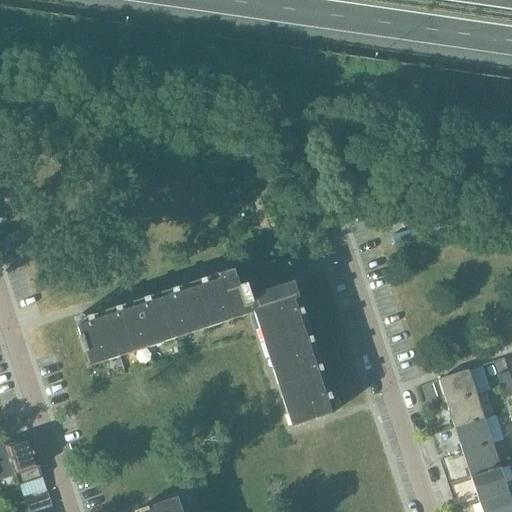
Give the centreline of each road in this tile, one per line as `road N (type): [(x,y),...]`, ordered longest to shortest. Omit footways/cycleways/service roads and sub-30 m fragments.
road 1 (motorway): [(188,0),(511,46)]
road 2 (residential): [(430,511),(335,218)]
road 3 (residential): [(66,511),(0,294)]
